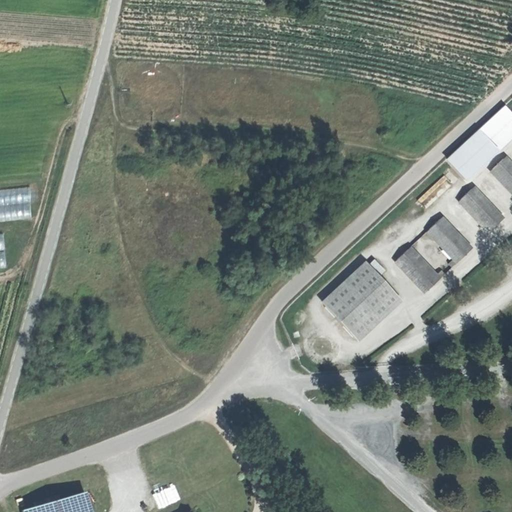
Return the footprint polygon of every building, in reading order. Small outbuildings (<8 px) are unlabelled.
[(511,117),(503,107),(447,158),(466,179),(511,136),(511,117)] [(511,166),(503,157),(492,168),(511,189),(511,166)] [(501,218),(471,186),(460,197),(489,229),(501,218)] [(28,187),(0,190),(0,221),(31,218),(28,187)] [(468,248),(439,217),(429,227),(457,259),(468,248)] [(436,278),(407,248),(396,259),(426,289),(436,278)] [(369,265),(325,307),(354,337),(397,295),(369,265)] [(23,509),(23,511),(91,511),(86,491),(23,509)]
